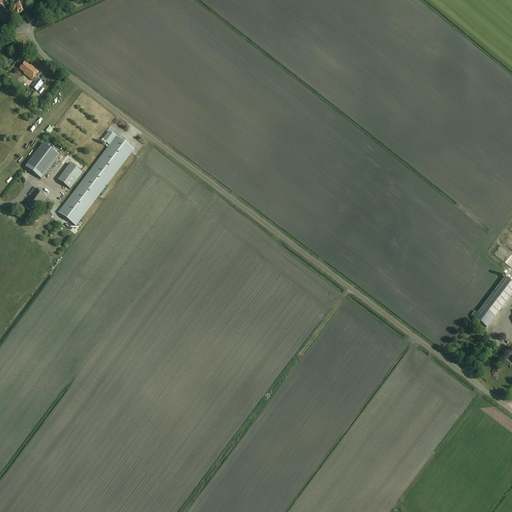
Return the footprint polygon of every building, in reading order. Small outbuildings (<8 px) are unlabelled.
[(9,3),(14,14),(16,13),(17,15),(24,12),(20,3),(15,5),(14,4),(13,4),(11,1),(9,3)] [(30,66),(30,67),(25,63),(19,69),(24,73),(23,74),(31,81),(38,72),(30,66)] [(37,78),(31,86),(37,91),(43,83),(37,78)] [(77,189),(94,202),(134,150),(109,132),(103,140),(110,145),(77,189)] [(43,143),(25,167),(41,179),(59,156),(43,143)] [(58,180),(70,190),(83,173),(70,164),(58,180)] [(25,208),(32,213),(36,208),(40,208),(47,198),(34,188),(29,195),(31,196),(28,199),(29,200),(27,203),(29,204),(25,208)] [(94,202),(77,189),(59,213),(76,226),(94,202)] [(472,316),(487,328),(511,294),(511,283),(505,278),(478,314),(475,312),(472,316)]
